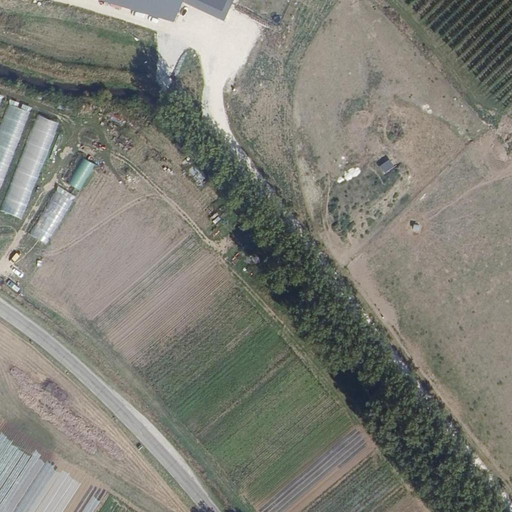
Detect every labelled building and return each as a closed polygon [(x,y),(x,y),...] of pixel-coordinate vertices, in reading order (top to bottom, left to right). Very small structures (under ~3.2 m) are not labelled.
[(105,0),(171,19),(182,1),(227,21),(235,0),(105,0)] [(0,124),(0,193),(29,111),(7,103),(0,124)] [(35,114),(2,212),(25,219),(57,122),(35,114)] [(80,190),(95,164),(82,157),(68,183),(80,190)] [(26,238),(44,249),(73,200),(56,190),(26,238)] [(120,190),(115,201),(122,204),(126,193),(120,190)] [(211,448),(225,425),(212,417),(205,429),(186,418),(184,422),(201,432),(196,439),(211,448)]
